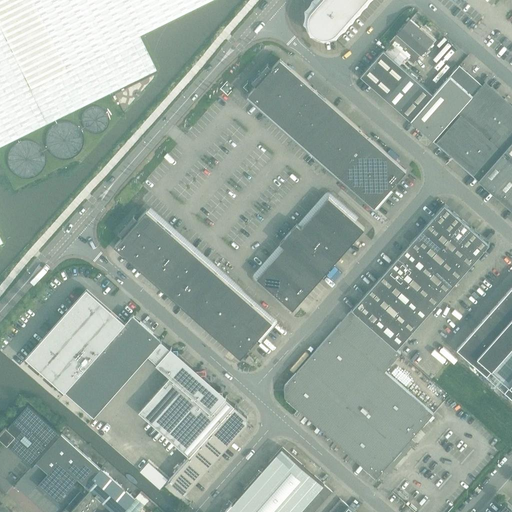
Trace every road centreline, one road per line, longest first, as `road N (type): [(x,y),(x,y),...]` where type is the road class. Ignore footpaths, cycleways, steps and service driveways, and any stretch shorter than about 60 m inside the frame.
road 1 (unclassified): [(250,388),(441,172)]
road 2 (unclassified): [(250,388),(73,235)]
road 3 (secondary): [(117,175),(215,66)]
road 4 (unclassified): [(387,511),(278,413)]
road 5 (unclassified): [(441,172),(331,76)]
road 6 (unclassified): [(193,511),(278,413)]
road 7 (unclassified): [(419,0),(511,82)]
